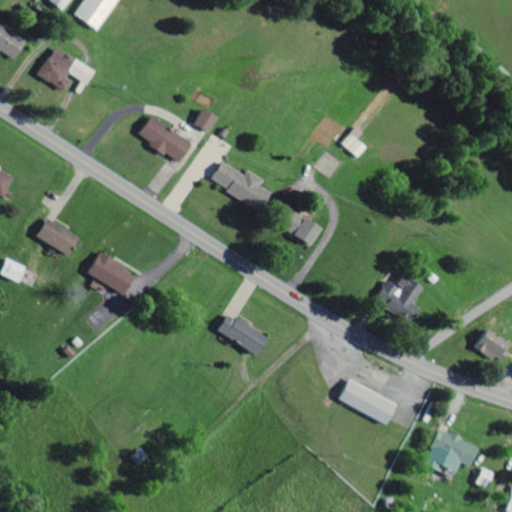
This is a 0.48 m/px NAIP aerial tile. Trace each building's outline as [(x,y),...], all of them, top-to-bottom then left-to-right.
[(69,0),(48,0),(46,3),(59,13),(69,0)] [(116,1),(114,0),(81,0),(69,17),(92,33),(116,1)] [(0,56),(9,62),(20,43),(0,30),(0,56)] [(57,92),(65,78),(81,87),(89,73),(49,49),(32,77),(57,92)] [(211,120),(196,112),(189,127),(203,135),(211,120)] [(175,164),(186,143),(142,120),(131,141),(175,164)] [(253,213),(265,194),(254,188),(257,183),(242,174),(239,178),(217,164),(205,183),(253,213)] [(270,225),(302,248),(314,231),(282,208),(270,225)] [(30,239),(62,258),(73,239),(40,221),(30,239)] [(93,255),(81,277),(117,297),(129,275),(93,255)] [(0,264),(0,278),(14,286),(23,271),(3,260),(0,264)] [(417,290),(397,277),(389,289),(381,283),(369,302),(402,325),(416,305),(409,301),(417,290)] [(250,357),(261,340),(223,316),(212,333),(250,357)] [(505,346),(479,331),(468,350),(494,365),(505,346)] [(333,402),(380,426),(391,406),(344,382),(333,402)] [(472,448),(433,431),(424,451),(462,469),(472,448)] [(511,511),(511,489),(503,489),(503,511),(511,511)]
